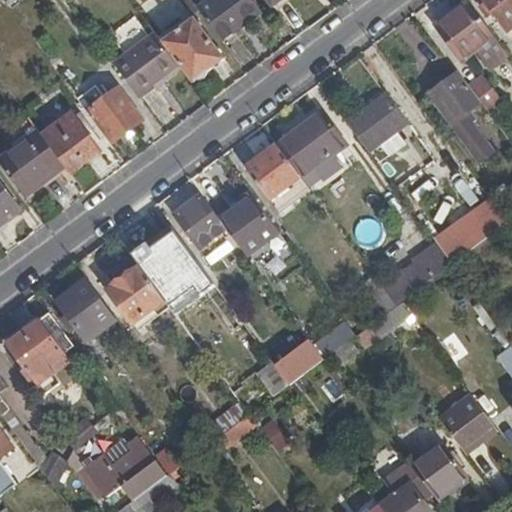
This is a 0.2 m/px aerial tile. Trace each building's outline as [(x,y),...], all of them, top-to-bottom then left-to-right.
[(260,8),(253,0),(216,0),(201,11),(210,23),(224,42),(238,32),(235,27),(260,8)] [(511,0),(484,0),(508,32),(511,29),(511,0)] [(468,5),(437,27),(461,59),(475,48),(489,68),(505,56),(468,5)] [(264,13),(260,8),(235,27),(238,32),(264,13)] [(196,20),(165,42),(195,82),(226,60),(196,20)] [(133,51),(115,64),(141,99),(181,70),(158,39),(155,35),(133,51)] [(479,103),(457,73),(429,94),(480,161),(493,151),(465,114),(479,103)] [(502,100),(484,76),(471,86),(489,109),(502,100)] [(92,112),(115,142),(144,120),(121,89),(92,112)] [(386,95),(380,100),(400,127),(407,123),(386,95)] [(380,100),(348,124),(368,151),(382,141),(395,131),(400,127),(380,100)] [(321,112),(277,146),(299,175),(314,163),(322,174),(336,164),(328,153),(343,141),(321,112)] [(82,125),(97,145),(102,141),(82,114),(77,118),(82,125)] [(74,115),(44,136),(52,147),(67,166),(70,171),(73,175),(103,153),(97,145),(82,125),(77,118),(74,115)] [(443,160),(452,153),(433,128),(421,137),(440,162),(443,160)] [(39,130),(0,159),(0,161),(1,162),(26,196),(67,166),(52,147),(44,136),(39,130)] [(401,138),(395,131),(382,141),(387,149),(401,138)] [(299,175),(277,146),(246,169),(279,213),(310,190),(299,175)] [(452,153),(443,160),(449,169),(461,160),(454,151),(452,153)] [(67,166),(26,196),(30,201),(70,171),(67,166)] [(0,229),(22,213),(0,182),(0,229)] [(220,220),(202,196),(177,215),(202,249),(228,230),(220,220)] [(220,220),(228,230),(248,257),(280,234),(252,196),(220,220)] [(508,223),(492,201),(469,219),(485,240),(488,238),(490,236),(508,223)] [(374,243),(378,222),(362,219),(357,240),(374,243)] [(485,240),(469,219),(437,243),(453,264),(476,247),(485,240)] [(172,229),(132,259),(138,267),(167,307),(170,310),(193,293),(200,302),(217,289),(172,229)] [(497,249),(488,238),(485,240),(476,247),(483,258),(497,249)] [(403,302),(451,265),(453,264),(437,243),(414,260),(417,264),(384,288),(389,296),(397,306),(403,302)] [(137,329),(167,307),(138,267),(107,289),(137,329)] [(88,342),(117,321),(87,280),(58,302),(88,342)] [(389,296),(384,288),(382,287),(371,295),(378,304),(389,296)] [(385,315),(397,306),(389,296),(378,304),(385,315)] [(416,319),(403,302),(397,306),(385,315),(371,326),(379,337),(389,330),(405,318),(410,323),(416,319)] [(4,347),(40,397),(62,381),(55,372),(71,360),(65,353),(75,346),(50,312),(4,347)] [(323,324),(341,348),(354,338),(336,315),(323,324)] [(379,337),(386,347),(396,340),(389,330),(379,337)] [(291,382),(324,358),(313,343),(281,367),(291,382)] [(291,385),(274,362),(259,373),(276,396),(287,388),(291,385)] [(304,376),(291,385),(299,394),(311,385),(304,376)] [(0,377),(0,411),(41,467),(49,461),(39,448),(37,449),(8,409),(10,407),(0,394),(0,391),(7,387),(0,377)] [(440,419),(466,454),(479,444),(476,440),(495,426),(472,395),(440,419)] [(241,401),(228,411),(238,424),(251,415),(241,401)] [(228,411),(201,431),(211,444),(238,424),(228,411)] [(238,424),(211,444),(217,453),(257,424),(251,415),(238,424)] [(261,430),(276,450),(286,442),(270,423),(261,430)] [(479,444),(498,430),(495,426),(476,440),(479,444)] [(0,495),(1,496),(18,484),(0,459),(0,457),(14,447),(4,432),(0,434),(0,495)] [(157,485),(171,474),(169,471),(167,472),(139,437),(129,444),(135,452),(114,467),(105,455),(88,467),(109,496),(146,469),(157,485)] [(135,452),(129,444),(125,439),(105,455),(114,467),(135,452)] [(436,497),(438,500),(468,478),(444,445),(414,467),(436,497)] [(70,463),(54,453),(45,470),(57,487),(70,463)] [(385,511),(431,511),(426,504),(436,497),(414,467),(410,462),(387,480),(396,493),(380,505),(385,511)] [(182,488),(171,474),(157,485),(167,500),(182,488)] [(387,480),(370,492),(374,497),(380,505),(396,493),(387,480)] [(385,511),(380,505),(374,497),(354,511),(385,511)] [(137,511),(132,503),(119,511),(137,511)]
